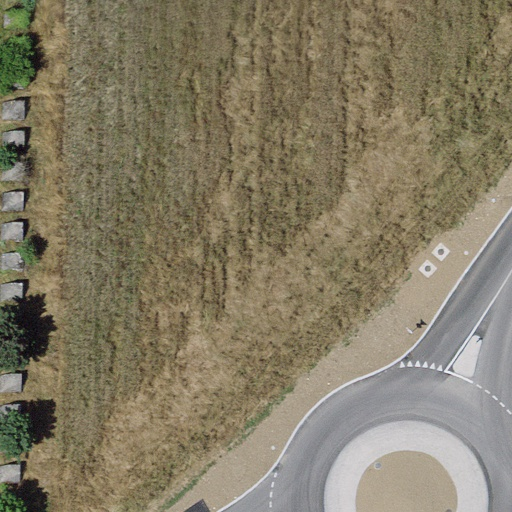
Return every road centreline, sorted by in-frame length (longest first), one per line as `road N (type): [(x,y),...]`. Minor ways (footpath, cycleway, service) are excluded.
road 1 (tertiary): [(447,400),(409,392),(371,398),(339,416),(314,446),(299,511)]
road 2 (tertiary): [(511,277),(447,400)]
